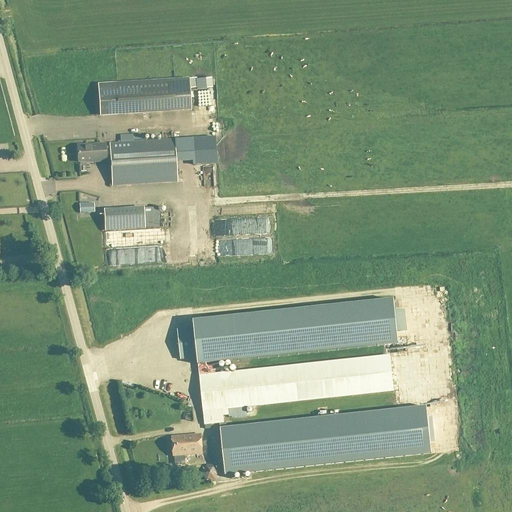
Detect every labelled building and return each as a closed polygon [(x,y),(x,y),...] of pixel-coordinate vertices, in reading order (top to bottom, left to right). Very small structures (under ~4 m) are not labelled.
[(190,110),(188,79),(97,85),(99,116),(190,110)] [(120,144),(143,143),(142,135),(120,137),(120,144)] [(214,138),(192,139),(193,165),(215,164),(214,138)] [(76,147),(77,164),(91,163),(91,164),(98,163),(98,162),(110,161),(112,188),(177,183),(174,141),(109,145),(109,149),(97,149),(97,146),(76,147)] [(79,205),(80,214),(94,214),(93,204),(79,205)] [(144,217),(143,209),(103,211),(104,232),(144,230),(144,229),(159,228),(158,210),(150,210),(151,217),(144,217)] [(217,211),(217,222),(245,221),(244,210),(217,211)] [(246,247),(246,258),(266,258),(267,247),(246,247)] [(199,378),(204,426),(223,424),(222,417),(228,416),(227,409),(345,396),(391,391),(388,357),(214,377),(213,364),(398,345),(393,302),(193,323),(194,329),(177,331),(180,361),(197,359),(197,366),(198,366),(199,378)] [(426,409),(220,431),(225,477),(430,455),(426,409)] [(199,436),(171,438),(173,457),(201,455),(199,436)] [(212,466),(205,467),(201,474),(206,482),(215,481),(219,473),(212,466)]
